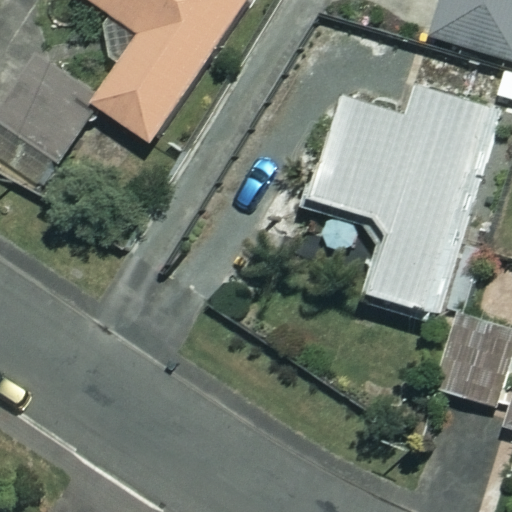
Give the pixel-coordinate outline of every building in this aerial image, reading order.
[(98,0),(97,2),(122,18),(118,51),(136,85),(115,116),(173,154),(274,0),(98,0)] [(511,0),(458,0),(446,43),(511,62),(511,0)] [(112,110),(45,72),(0,151),(0,170),(58,204),(112,110)] [(498,120),(424,99),(416,128),(349,109),(319,217),(399,240),(378,312),(438,329),(498,120)] [(511,392),(511,336),(458,324),(440,401),(506,416),(511,392)]
